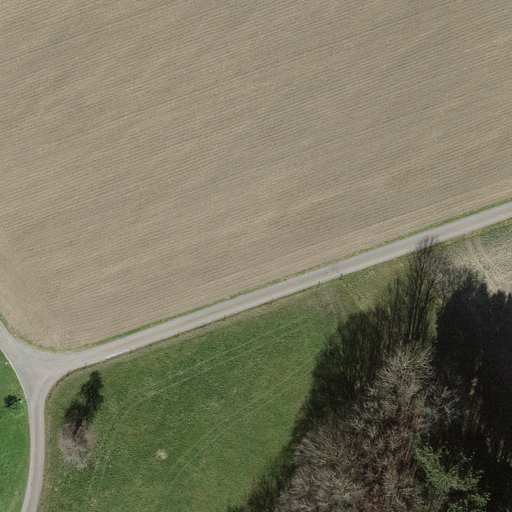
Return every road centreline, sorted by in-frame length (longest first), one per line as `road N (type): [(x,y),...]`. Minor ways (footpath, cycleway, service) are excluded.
road 1 (track): [(0,330),(38,365),(78,361),(511,207)]
road 2 (track): [(38,365),(40,439),(29,511)]
